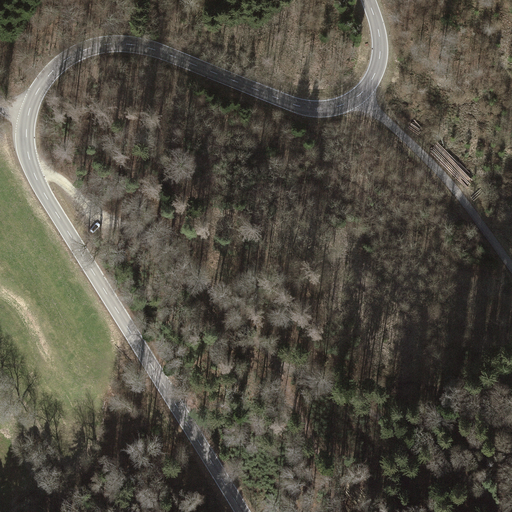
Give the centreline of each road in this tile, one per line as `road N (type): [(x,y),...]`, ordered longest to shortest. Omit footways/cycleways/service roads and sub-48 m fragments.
road 1 (track): [(511,500),(479,468),(281,363),(170,252),(31,166)]
road 2 (tertiary): [(242,511),(37,181),(27,152),(29,111)]
road 3 (tertiary): [(29,111),(52,72),(109,44),(155,49),(300,106),(327,109),(358,96)]
road 4 (residential): [(511,269),(447,180),(358,96)]
road 5 (track): [(281,363),(338,511)]
